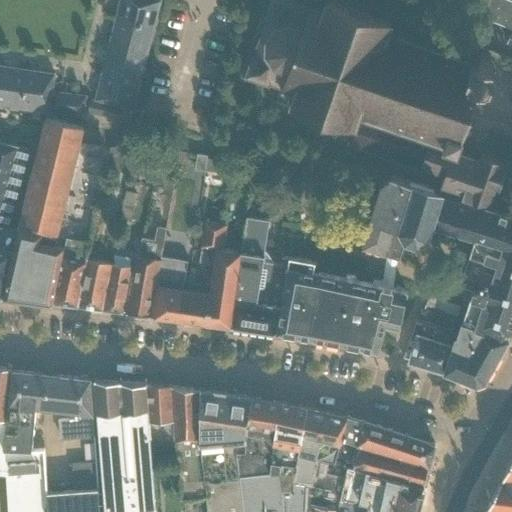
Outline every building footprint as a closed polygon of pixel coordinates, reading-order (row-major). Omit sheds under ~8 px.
[(154,0),(120,0),(115,19),(154,29),(161,2),(154,0)] [(490,58),(487,57),(483,55),(472,59),(471,63),(459,59),(461,54),(439,46),(438,51),(418,44),(420,40),(398,32),(396,37),(386,33),(390,22),(327,0),(323,11),(309,6),(309,8),(296,4),(295,2),(290,0),(271,0),(265,18),(266,18),(254,55),(252,54),(245,76),(266,84),(268,83),(281,88),(281,89),(295,94),(291,106),(354,128),(349,145),(388,158),(422,169),(423,167),(444,174),(439,189),(489,205),(496,187),(500,188),(507,168),(501,167),(501,166),(503,161),(482,154),(480,159),(458,152),(483,78),(484,79),(493,74),(496,66),(490,58)] [(469,0),(465,13),(511,29),(511,0),(469,0)] [(154,29),(115,19),(108,46),(147,55),(154,29)] [(147,55),(108,46),(102,73),(140,82),(147,55)] [(0,105),(20,109),(26,70),(0,66),(0,105)] [(53,74),(26,70),(20,109),(48,113),(53,74)] [(140,82),(102,73),(95,100),(133,109),(135,101),(140,82)] [(85,97),(52,92),(49,112),(83,117),(85,97)] [(88,112),(115,119),(118,106),(91,99),(88,112)] [(83,126),(45,118),(3,296),(77,306),(86,260),(90,242),(67,237),(64,246),(56,244),(80,144),(79,144),(83,126)] [(28,150),(0,142),(0,169),(21,175),(28,150)] [(174,153),(158,151),(156,166),(173,168),(174,153)] [(147,154),(136,153),(135,161),(146,162),(147,154)] [(206,157),(196,155),(194,171),(204,172),(206,157)] [(21,175),(0,169),(0,196),(14,201),(21,175)] [(361,242),(397,254),(399,255),(405,239),(418,243),(418,247),(420,246),(419,243),(429,238),(431,240),(432,239),(430,236),(433,225),(475,239),(460,286),(472,291),(458,338),(452,336),(450,343),(449,345),(451,345),(453,346),(445,370),(476,383),(485,380),(509,338),(511,329),(511,216),(485,208),(482,203),(393,174),(381,184),(361,242)] [(122,209),(133,211),(137,193),(126,190),(122,209)] [(14,201),(0,196),(0,223),(7,226),(14,201)] [(131,222),(133,211),(122,209),(119,221),(131,222)] [(204,222),(200,246),(202,246),(216,249),(214,264),(211,285),(208,313),(207,323),(231,326),(233,316),(240,252),(223,250),(229,213),(223,212),(223,213),(218,212),(216,225),(204,222)] [(263,251),(268,221),(245,217),(240,252),(233,316),(231,326),(276,333),(281,301),(288,264),(274,262),(263,251)] [(127,313),(151,316),(158,270),(165,228),(155,226),(153,240),(141,238),(127,313)] [(202,246),(199,262),(214,264),(216,249),(202,246)] [(0,248),(0,295),(3,296),(13,251),(0,248)] [(407,293),(381,287),(310,271),(310,268),(308,268),(306,260),(296,258),(292,265),(288,265),(283,296),(293,298),(292,304),(281,301),(276,333),(323,340),(378,352),(385,324),(400,326),(407,293)] [(86,260),(77,306),(97,309),(102,276),(109,276),(111,264),(86,260)] [(158,270),(151,316),(176,319),(186,263),(178,261),(176,272),(158,270)] [(131,267),(111,264),(109,276),(102,276),(97,309),(122,312),(131,267)] [(182,319),(207,323),(208,313),(211,285),(194,282),(195,275),(189,274),(182,319)] [(439,309),(442,299),(430,295),(427,305),(439,309)] [(461,305),(442,299),(439,309),(458,315),(461,305)] [(443,370),(451,345),(449,345),(450,343),(417,332),(408,361),(443,370)] [(0,511),(47,511),(46,492),(44,450),(31,450),(4,449),(2,449),(12,369),(0,367),(0,511)] [(4,449),(31,450),(36,408),(37,408),(40,373),(13,370),(4,449)] [(40,373),(37,408),(76,412),(76,418),(60,419),(61,438),(95,436),(91,378),(40,373)] [(151,444),(146,383),(94,379),(105,510),(105,511),(167,511),(166,507),(156,507),(151,444)] [(146,383),(151,444),(175,444),(170,386),(146,383)] [(206,495),(205,481),(202,450),(200,389),(170,386),(175,444),(180,498),(206,495)] [(253,396),(229,393),(200,389),(202,450),(205,481),(239,478),(239,476),(237,458),(249,455),(248,450),(246,450),(246,439),(253,396)] [(242,511),(313,511),(307,511),(306,511),(306,483),(293,480),(291,491),(284,491),(283,472),(268,473),(281,402),(253,396),(246,439),(246,450),(248,450),(249,455),(237,458),(239,476),(239,478),(242,511)] [(293,480),(298,454),(307,408),(281,402),(268,473),(283,472),(284,491),(291,491),(293,480)] [(347,416),(307,408),(298,454),(329,461),(335,462),(338,451),(340,443),(342,443),(343,439),(347,416)] [(361,420),(347,416),(343,439),(429,465),(435,445),(361,420)] [(355,467),(425,485),(429,465),(343,439),(342,443),(340,443),(338,451),(342,452),(343,450),(354,452),(354,450),(359,452),(355,467)] [(418,511),(425,485),(349,466),(346,477),(327,473),(328,470),(329,461),(298,454),(293,480),(306,483),(306,511),(307,511),(313,511),(313,504),(342,508),(340,511),(418,511)] [(511,511),(511,457),(486,508),(487,509),(511,511)] [(72,464),(73,477),(97,475),(97,462),(72,464)] [(74,490),(98,488),(97,475),(73,477),(74,490)] [(242,511),(239,478),(205,481),(206,495),(208,511),(242,511)] [(100,511),(98,488),(74,490),(46,492),(47,511),(100,511)]
